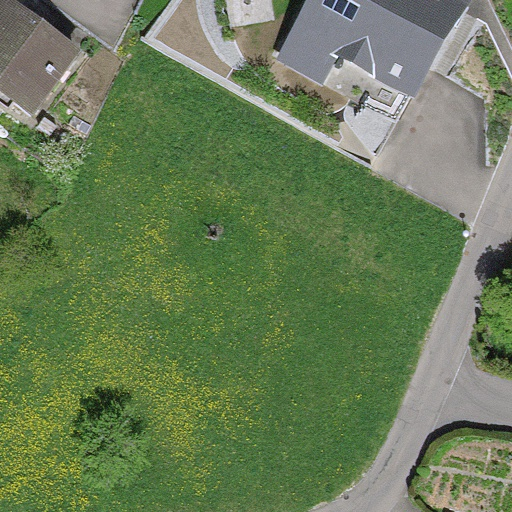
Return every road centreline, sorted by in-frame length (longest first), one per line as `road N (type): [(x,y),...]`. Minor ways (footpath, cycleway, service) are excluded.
road 1 (residential): [(429,390),(511,181)]
road 2 (residential): [(366,511),(429,390)]
